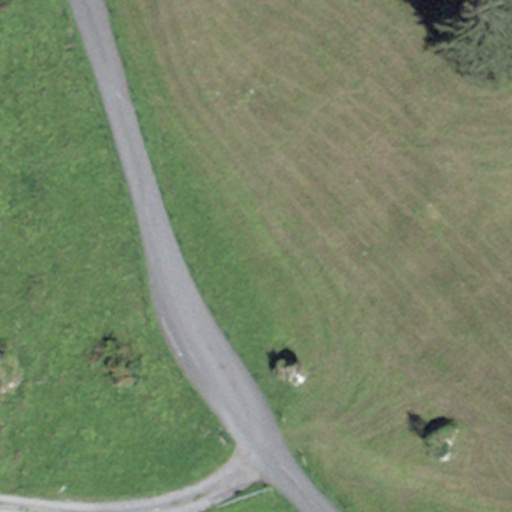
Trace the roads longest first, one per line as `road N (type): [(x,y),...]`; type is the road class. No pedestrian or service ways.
road 1 (unclassified): [(84,0),(187,317),(249,424),(320,511)]
road 2 (track): [(280,468),(170,503),(0,508)]
